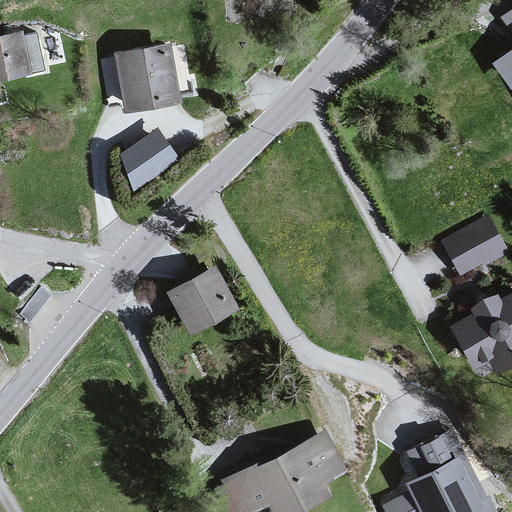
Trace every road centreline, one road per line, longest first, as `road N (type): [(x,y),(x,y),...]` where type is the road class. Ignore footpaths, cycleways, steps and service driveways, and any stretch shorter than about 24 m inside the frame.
road 1 (tertiary): [(118,274),(316,80),(382,0)]
road 2 (tertiary): [(0,413),(118,274)]
road 3 (residential): [(118,274),(0,240)]
